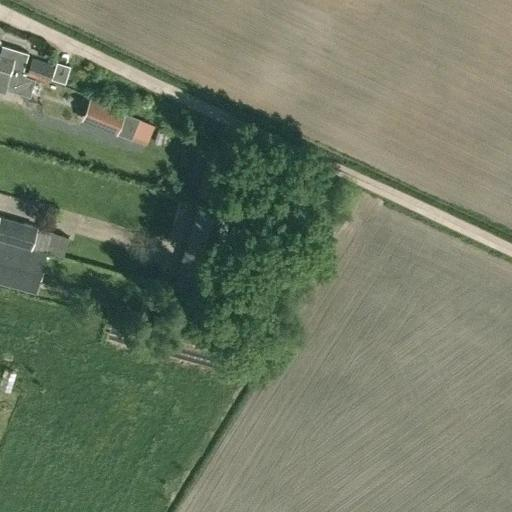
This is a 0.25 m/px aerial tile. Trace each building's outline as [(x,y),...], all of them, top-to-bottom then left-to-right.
[(0,60),(24,67),(29,50),(0,41),(0,40),(1,37),(0,37),(0,60)] [(29,74),(49,80),(55,63),(34,57),(29,74)] [(24,67),(0,60),(0,86),(3,88),(4,85),(32,93),(37,77),(28,74),(30,69),(24,67)] [(121,129),(128,112),(95,98),(88,116),(121,129)] [(128,112),(119,133),(131,138),(140,116),(128,112)] [(0,238),(12,243),(31,248),(37,225),(0,214),(0,238)] [(174,287),(209,296),(224,242),(189,232),(174,287)] [(46,252),(31,248),(12,243),(0,238),(0,278),(2,279),(36,289),(46,252)]
